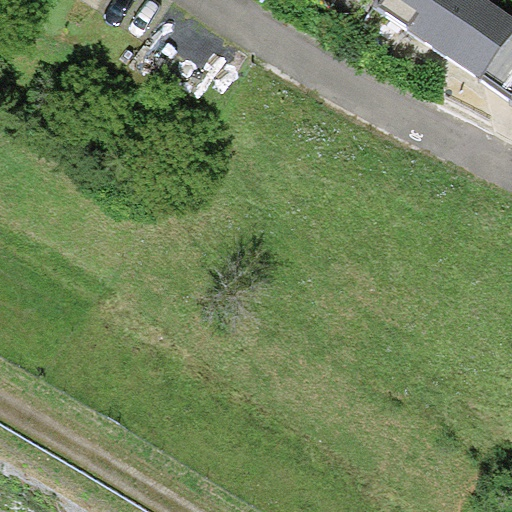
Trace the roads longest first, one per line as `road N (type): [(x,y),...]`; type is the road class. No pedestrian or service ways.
road 1 (residential): [(511,172),(314,71),(204,0)]
road 2 (track): [(169,511),(0,414)]
